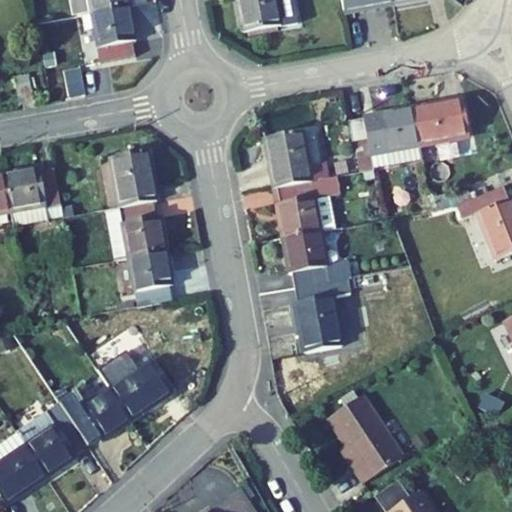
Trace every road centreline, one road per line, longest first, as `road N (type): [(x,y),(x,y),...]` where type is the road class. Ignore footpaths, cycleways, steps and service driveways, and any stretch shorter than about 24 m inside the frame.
road 1 (residential): [(206,135),(244,340),(242,371),(226,404)]
road 2 (residential): [(235,92),(425,56),(476,29)]
road 3 (residential): [(162,104),(0,134)]
road 4 (residential): [(226,404),(117,511)]
road 5 (residential): [(311,511),(271,439),(226,404)]
